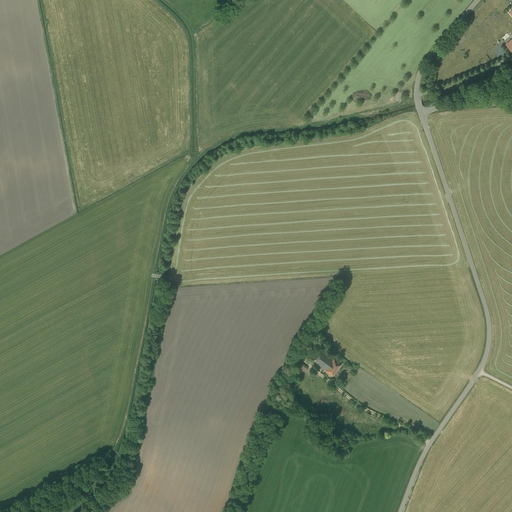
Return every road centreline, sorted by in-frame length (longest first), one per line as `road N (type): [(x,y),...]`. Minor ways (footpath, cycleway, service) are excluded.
road 1 (tertiary): [(400,511),(427,445),(488,348),(485,307),(420,110)]
road 2 (tertiary): [(420,110),(418,74),(477,0)]
